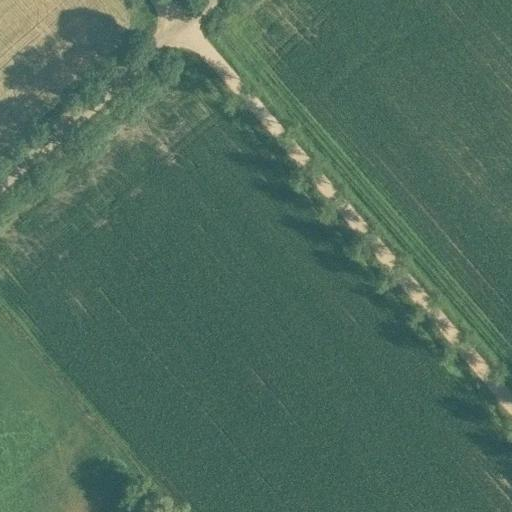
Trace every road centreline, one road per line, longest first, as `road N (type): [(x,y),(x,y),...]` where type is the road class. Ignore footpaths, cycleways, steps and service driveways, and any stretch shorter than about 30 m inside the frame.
road 1 (track): [(511,407),(161,0)]
road 2 (unclassified): [(0,187),(205,0)]
